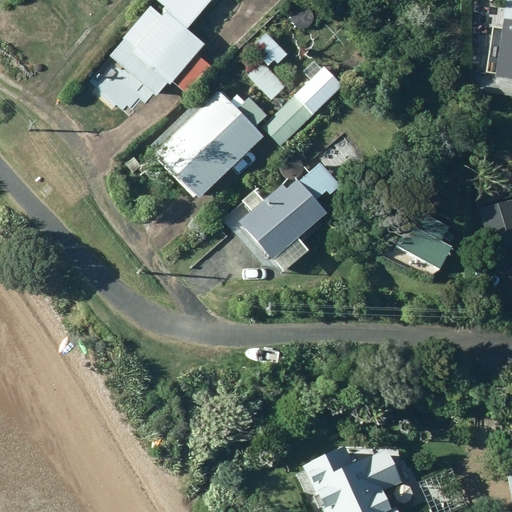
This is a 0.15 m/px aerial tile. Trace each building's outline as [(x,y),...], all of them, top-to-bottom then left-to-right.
[(185,26),(207,0),(159,0),(167,7),(161,14),(149,5),(108,53),(155,94),(167,81),(169,83),(172,79),(187,93),(211,65),(195,52),(204,42),(185,26)] [(511,75),(511,0),(504,0),(495,74),(511,75)] [(286,52),(265,31),(251,46),(268,63),(274,56),(278,60),(286,52)] [(364,60),(352,70),(358,77),(369,67),(364,60)] [(285,85),(264,63),(250,76),(272,98),(285,85)] [(280,144),(342,83),(323,64),(294,93),(295,94),(263,126),(280,144)] [(198,196),(263,134),(254,124),(265,113),(240,87),(229,98),(220,88),(200,107),(194,101),(148,145),(198,196)] [(296,236),(326,211),(314,197),(333,182),(318,164),(299,180),(297,179),(286,187),(282,184),(263,200),(254,188),(242,198),(252,210),(241,219),(282,270),(307,249),(296,236)] [(511,197),(479,209),(493,251),(511,245),(511,197)] [(450,245),(440,240),(448,224),(415,208),(396,245),(439,267),(450,245)] [(326,444),(294,462),(309,487),(305,489),(317,511),(392,511),(389,506),(388,506),(377,488),(394,477),(381,452),(360,464),(355,455),(345,461),(335,444),(327,448),(326,444)] [(511,511),(511,468),(501,470),(506,511),(511,511)]
